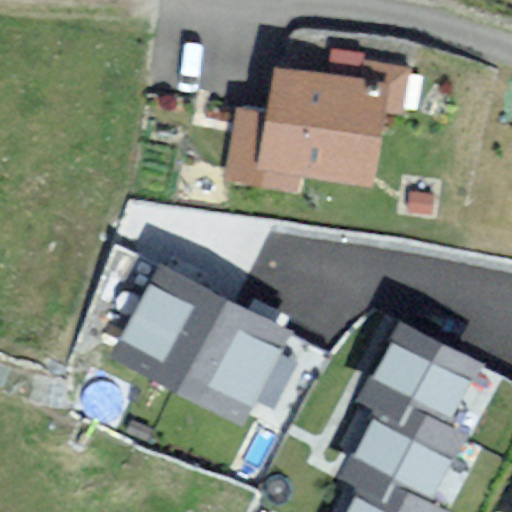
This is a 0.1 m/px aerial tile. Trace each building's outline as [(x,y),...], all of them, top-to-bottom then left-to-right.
[(368,86),(280,72),(272,119),(244,114),(234,179),(303,190),(307,165),(369,175),(381,101),(403,105),(408,74),(371,68),(368,86)] [(212,295),(160,269),(117,355),(241,416),(283,330),(231,305),(212,295)] [(404,329),(362,411),(375,418),(400,430),(411,408),(447,426),(477,366),(404,329)] [(375,418),(342,476),(362,487),(386,501),(398,481),(428,498),(464,435),(447,426),(411,408),(400,430),(375,418)] [(398,481),(386,501),(362,487),(348,511),(448,511),(450,510),(428,498),(398,481)]
